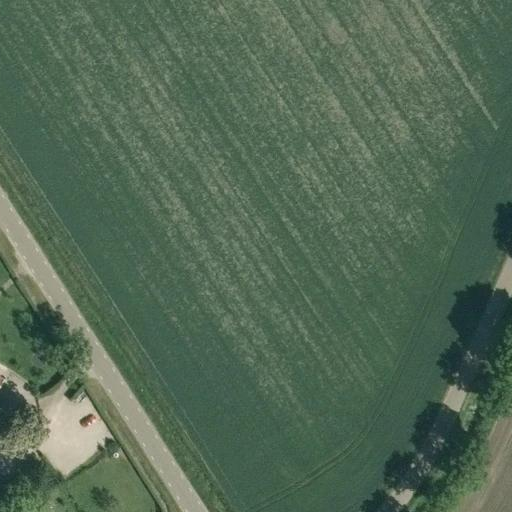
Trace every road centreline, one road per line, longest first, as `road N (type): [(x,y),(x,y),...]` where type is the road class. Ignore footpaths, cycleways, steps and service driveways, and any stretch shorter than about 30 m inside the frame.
road 1 (unclassified): [(196,511),(0,198)]
road 2 (unclassified): [(389,511),(441,429),(511,270)]
